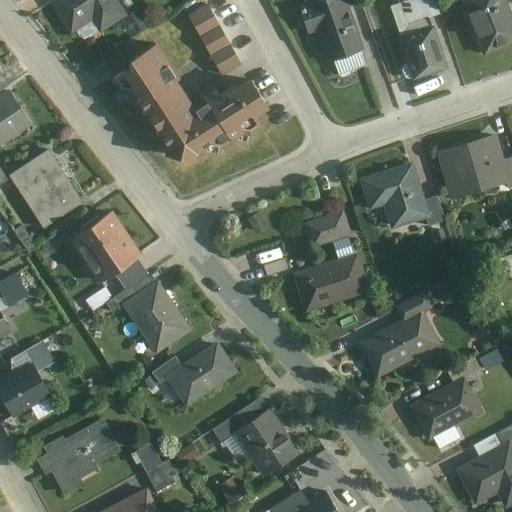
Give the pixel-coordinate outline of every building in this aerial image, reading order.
[(119,0),(54,0),(51,2),(72,34),(95,20),(103,33),(129,16),(119,0)] [(346,0),(322,0),(308,5),(309,7),(301,10),(310,36),(318,33),(329,64),(365,51),(346,0)] [(461,0),(484,56),(511,44),(511,11),(507,0),(461,0)] [(208,4),(188,15),(201,36),(220,25),(208,4)] [(220,25),(201,36),(212,55),(232,44),(220,25)] [(435,28),(402,39),(415,80),(448,70),(435,28)] [(132,66),(113,79),(122,93),(120,100),(129,102),(132,106),(139,102),(167,146),(165,155),(196,162),(206,155),(219,158),(221,149),(233,141),(249,145),(251,135),(265,127),(258,117),(271,109),(252,79),(241,86),(238,81),(220,93),(218,88),(205,96),(209,104),(195,113),(190,107),(196,103),(157,43),(129,61),(132,66)] [(232,44),(212,55),(223,74),(243,63),(232,44)] [(11,93),(0,99),(0,148),(33,127),(11,93)] [(498,136),(438,153),(451,199),(508,183),(510,189),(511,188),(511,159),(505,161),(498,136)] [(50,151),(11,177),(46,229),(85,203),(50,151)] [(413,162),(360,180),(370,210),(385,205),(393,231),(432,218),(413,162)] [(0,170),(0,183),(11,178),(5,168),(0,170)] [(346,210),(304,223),(312,249),(354,237),(346,210)] [(114,212),(70,241),(99,284),(143,255),(114,212)] [(358,254),(294,276),(306,313),(370,291),(358,254)] [(160,282),(124,305),(155,354),(191,330),(160,282)] [(0,310),(0,339),(12,333),(0,310)] [(425,311),(362,343),(379,377),(443,345),(425,311)] [(222,343),(168,376),(186,406),(240,373),(222,343)] [(32,363),(0,379),(0,387),(14,415),(49,397),(32,363)] [(464,378),(411,408),(430,443),(484,413),(464,378)] [(271,410),(235,434),(263,477),(299,453),(271,410)] [(49,452),(38,459),(47,474),(52,471),(64,491),(103,469),(99,462),(122,449),(104,418),(67,439),(65,434),(45,445),(49,452)] [(197,443),(180,453),(186,462),(202,452),(197,443)] [(511,446),(510,443),(457,470),(475,505),(499,493),(507,509),(511,506),(511,446)] [(143,447),(143,474),(176,474),(176,458),(159,459),(159,447),(143,447)] [(235,504),(250,494),(238,474),(222,484),(235,504)] [(160,511),(148,488),(100,511),(160,511)] [(337,511),(327,495),(299,511),(337,511)]
